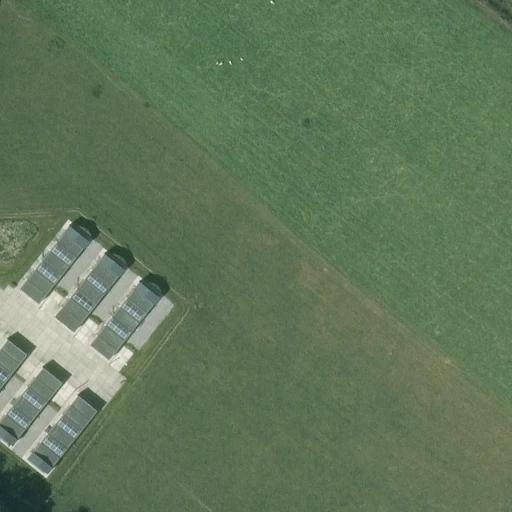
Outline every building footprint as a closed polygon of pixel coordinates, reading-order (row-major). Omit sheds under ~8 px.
[(67,218),(14,282),(32,296),(42,284),(85,233),(67,218)] [(101,252),(48,315),(66,330),(77,318),(119,267),(101,252)] [(140,282),(87,346),(105,361),(116,348),(158,297),(140,282)] [(0,339),(0,376),(22,350),(4,335),(0,339)] [(31,376),(0,413),(0,437),(6,442),(59,379),(41,364),(31,376)] [(65,406),(22,457),(40,472),(93,408),(75,393),(65,406)]
